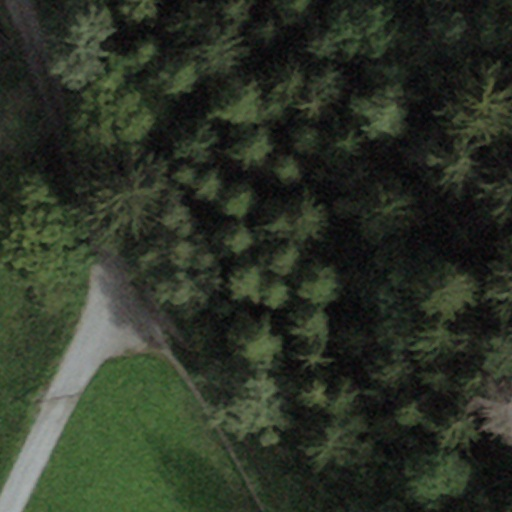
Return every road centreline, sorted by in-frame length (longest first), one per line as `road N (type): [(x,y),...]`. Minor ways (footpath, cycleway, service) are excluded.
road 1 (track): [(30,0),(115,278)]
road 2 (track): [(115,278),(179,345),(274,511)]
road 3 (track): [(115,278),(15,511)]
